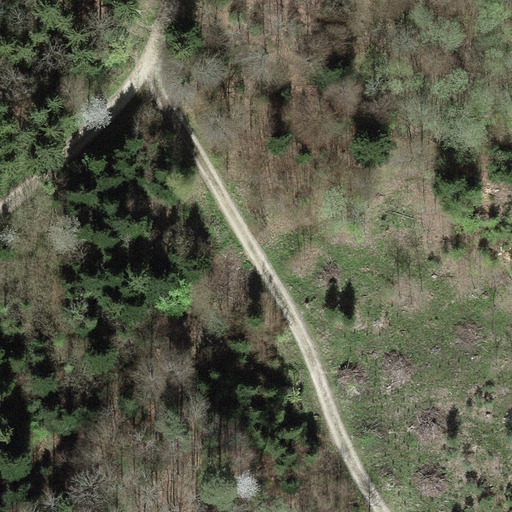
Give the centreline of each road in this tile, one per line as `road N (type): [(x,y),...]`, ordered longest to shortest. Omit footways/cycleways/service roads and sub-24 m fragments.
road 1 (track): [(148,76),(280,293),(345,451),(384,511)]
road 2 (track): [(148,76),(0,209)]
